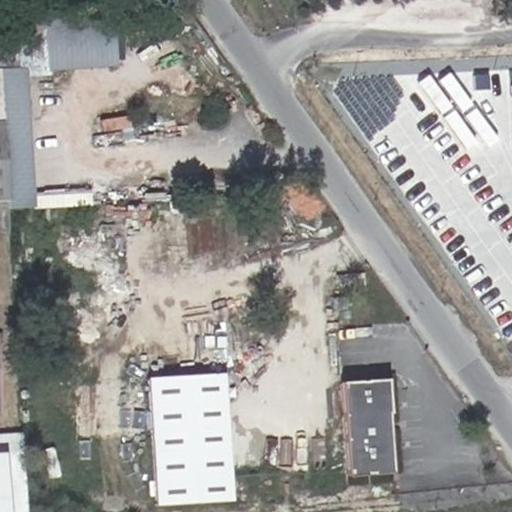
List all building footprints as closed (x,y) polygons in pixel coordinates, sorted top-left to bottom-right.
[(34,8),(38,60),(104,56),(100,4),(34,8)] [(0,63),(14,62),(38,60),(34,8),(0,10),(0,63)] [(0,202),(24,202),(14,62),(0,63),(0,202)] [(219,377),(149,381),(157,506),(228,502),(219,377)] [(343,384),(350,481),(397,478),(389,380),(343,384)]
